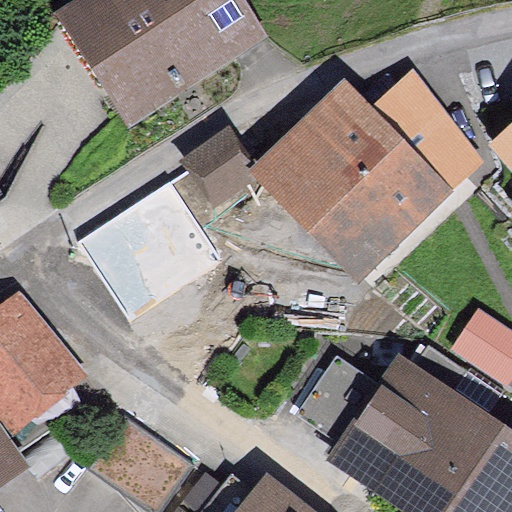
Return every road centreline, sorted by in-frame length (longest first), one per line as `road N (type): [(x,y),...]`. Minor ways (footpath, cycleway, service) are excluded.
road 1 (residential): [(13,261),(226,104),(511,24)]
road 2 (residential): [(338,511),(13,261)]
